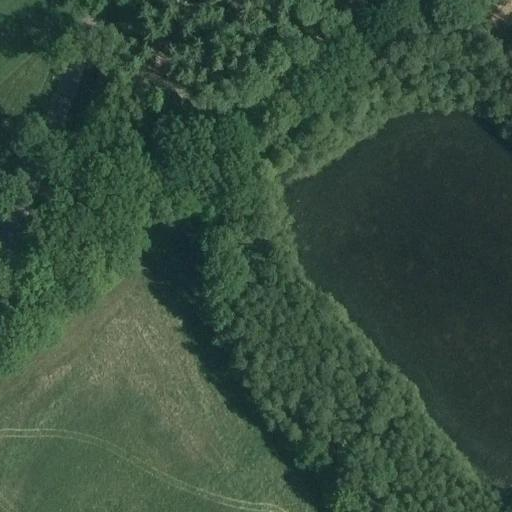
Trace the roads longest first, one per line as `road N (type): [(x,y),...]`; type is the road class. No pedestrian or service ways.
road 1 (track): [(39,152),(152,170),(207,166),(262,146),(434,0)]
road 2 (tertiary): [(0,255),(98,0)]
